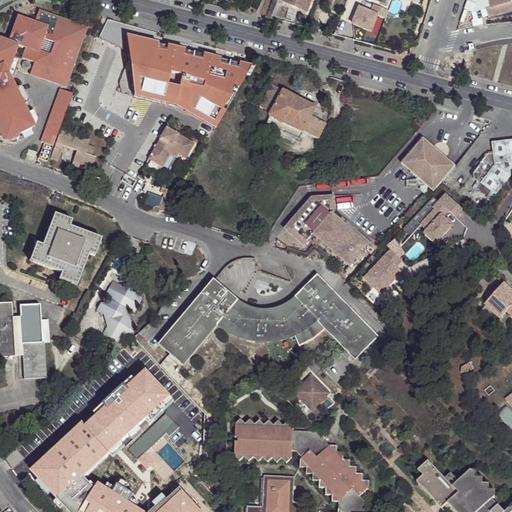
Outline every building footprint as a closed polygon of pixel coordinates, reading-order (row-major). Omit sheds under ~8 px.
[(311,0),(283,0),(283,2),(306,12),(311,0)] [(468,0),(465,10),(473,12),(476,0),(468,0)] [(486,9),(488,19),(511,12),(511,0),(476,0),(473,12),(486,9)] [(388,11),(374,5),(371,12),(359,8),(352,25),(371,33),(378,16),(385,19),(388,11)] [(85,27),(38,10),(34,20),(33,22),(24,19),(13,24),(12,27),(6,41),(16,45),(24,47),(20,58),(32,62),(28,75),(40,79),(44,67),(52,70),(48,82),(63,88),(85,27)] [(16,16),(13,24),(24,19),(16,16)] [(165,35),(107,20),(98,38),(128,51),(133,96),(175,106),(215,129),(245,75),(250,76),(254,67),(161,45),(165,35)] [(31,127),(6,73),(16,45),(6,41),(0,38),(0,139),(1,141),(31,127)] [(52,70),(44,67),(40,79),(48,82),(52,70)] [(271,84),(259,107),(272,113),(270,116),(303,132),(319,140),(327,125),(311,118),(316,108),(271,84)] [(70,94),(58,90),(39,142),(42,144),(51,147),(70,94)] [(270,116),(267,125),(300,140),(303,132),(270,116)] [(61,129),(51,157),(58,160),(63,146),(76,151),(72,165),(90,172),(95,158),(92,156),(95,148),(88,145),(90,140),(61,129)] [(167,129),(149,159),(163,168),(171,154),(172,151),(179,155),(185,159),(194,145),(167,129)] [(488,155),(474,174),(474,179),(496,195),(511,174),(511,140),(492,143),(493,154),(488,155)] [(422,141),(402,167),(425,185),(435,193),(442,183),(455,166),(424,142),(422,141)] [(51,147),(42,144),(36,159),(45,162),(51,147)] [(433,192),(425,185),(421,191),(429,197),(433,192)] [(177,193),(162,188),(160,193),(164,194),(162,198),(172,202),(177,193)] [(161,200),(148,195),(145,205),(153,208),(154,208),(155,207),(156,207),(158,207),(161,200)] [(445,195),(432,209),(434,211),(420,226),(426,231),(423,234),(435,245),(451,227),(442,218),(448,212),(455,218),(462,211),(445,195)] [(329,197),(311,199),(284,230),(304,247),(313,236),(350,266),(364,249),(368,245),(331,214),(329,197)] [(334,197),(329,197),(331,214),(368,245),(370,242),(335,212),(334,197)] [(172,202),(162,198),(159,208),(160,209),(160,210),(161,211),(166,212),(172,202)] [(161,211),(160,210),(160,209),(159,208),(158,207),(156,207),(155,207),(154,208),(153,208),(152,209),(152,211),(153,213),(154,214),(155,215),(157,215),(159,214),(160,213),(161,212),(161,211)] [(511,211),(499,229),(505,239),(511,230),(511,211)] [(49,226),(53,227),(57,215),(54,214),(49,226)] [(37,250),(33,262),(61,273),(58,279),(73,285),(78,272),(81,274),(88,254),(95,257),(97,251),(93,250),(98,237),(69,227),(72,221),(57,215),(53,227),(49,226),(42,245),(36,243),(34,248),(37,250)] [(368,245),(364,249),(367,252),(373,245),(370,242),(368,245)] [(373,245),(367,252),(371,255),(377,248),(373,245)] [(401,262),(390,251),(363,279),(380,295),(401,272),(396,268),(401,262)] [(77,286),(81,274),(78,272),(73,285),(77,286)] [(317,276),(295,298),(325,329),(354,359),(376,336),(317,276)] [(238,301),(214,281),(159,347),(183,366),(217,326),(238,301)] [(511,291),(504,284),(485,305),(500,319),(507,312),(511,307),(511,305),(511,291)] [(101,304),(110,337),(133,332),(127,309),(137,307),(132,286),(121,289),(120,285),(109,289),(112,301),(101,304)] [(240,303),(238,301),(217,326),(225,331),(231,334),(235,336),(239,338),(243,340),(248,341),(252,342),(257,342),(262,342),(266,342),(271,342),(275,341),(280,340),(284,339),(289,337),(293,335),(298,346),(313,339),(325,329),(295,298),(294,299),(289,303),(284,306),(279,308),(273,310),(267,311),(261,311),(255,310),(250,308),(245,306),(240,303)] [(15,356),(12,318),(12,303),(0,303),(0,357),(15,356)] [(20,317),(21,344),(25,344),(42,343),(40,320),(39,304),(19,306),(20,317)] [(25,344),(21,344),(20,317),(12,318),(15,356),(22,356),(22,349),(26,349),(25,344)] [(47,320),(40,320),(42,343),(44,343),(49,343),(47,320)] [(26,349),(22,349),(22,356),(23,380),(46,378),(44,343),(42,343),(25,344),(26,349)] [(466,375),(473,370),(469,364),(462,369),(461,371),(462,373),(464,375),(466,375)] [(309,378),(292,396),(310,413),(328,395),(309,378)] [(67,429),(106,471),(109,468),(115,463),(124,454),(130,461),(159,433),(163,430),(162,429),(165,427),(154,415),(148,421),(142,415),(144,413),(132,401),(130,403),(114,385),(110,388),(102,395),(100,394),(108,385),(105,382),(92,395),(97,400),(67,429)] [(100,394),(102,395),(110,388),(108,385),(100,394)] [(175,396),(159,411),(170,422),(186,407),(175,396)] [(159,411),(154,415),(165,427),(170,422),(159,411)] [(235,443),(235,455),(239,462),(244,457),(249,462),(254,457),(258,462),(263,458),(268,462),(272,458),(277,463),(282,459),(286,464),(292,459),(292,458),(292,452),(293,432),(293,428),(293,427),(288,422),(283,427),(278,421),(274,426),(269,421),(265,426),(260,421),(255,426),(250,421),(246,425),(241,420),(236,426),(235,439),(238,439),(238,443),(235,443)] [(162,429),(163,430),(168,435),(175,427),(170,422),(165,427),(162,429)] [(293,432),(292,452),(296,452),(302,458),(310,451),(317,458),(329,446),(316,433),(293,432)] [(353,490),(359,497),(369,488),(369,481),(363,481),(363,474),(356,474),(357,467),(350,467),(350,460),(344,460),(344,453),(337,453),(337,446),(330,446),(329,446),(317,458),(310,451),(302,458),(301,459),(300,468),(307,468),(306,474),(313,474),(313,481),(320,482),(319,488),(326,488),(326,495),(332,495),(333,502),(339,502),(340,502),(353,490)] [(458,493),(452,487),(445,479),(428,461),(421,468),(426,474),(423,476),(417,482),(441,508),(447,504),(458,493)] [(109,468),(149,511),(167,511),(159,502),(152,503),(115,463),(109,468)] [(418,470),(423,476),(426,474),(421,468),(418,470)] [(511,511),(511,505),(505,511),(502,511),(491,500),(494,497),(495,491),(488,491),(488,484),(482,484),(483,478),(476,477),(476,471),(470,471),(458,482),(452,487),(458,493),(447,504),(454,511),(511,511)] [(445,479),(452,487),(458,482),(450,473),(445,479)] [(311,511),(309,510),(302,506),(296,502),(293,500),(294,476),(264,474),(263,506),(247,505),(246,511),(311,511)] [(339,502),(338,511),(364,511),(365,503),(359,497),(353,490),(340,502),(339,502)] [(208,511),(191,493),(170,511),(208,511)]
